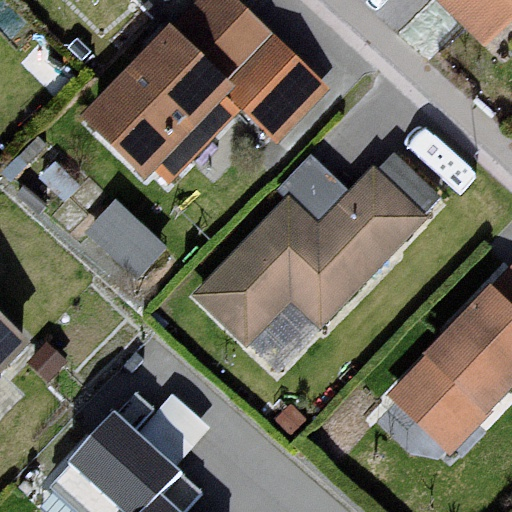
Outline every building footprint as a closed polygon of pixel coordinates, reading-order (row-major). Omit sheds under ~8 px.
[(227,0),(185,0),(156,30),(265,150),(321,98),(227,0)] [(511,0),(420,0),(459,41),(498,0),(508,0),(511,4),(511,0)] [(156,30),(69,122),(126,184),(143,172),(159,185),(229,114),(156,30)] [(274,203),(181,300),(233,352),(283,305),(312,330),(412,219),(361,171),(302,231),(274,203)] [(96,232),(148,275),(173,244),(121,202),(96,232)] [(511,389),(511,284),(499,273),(382,403),(442,457),(511,389)] [(0,309),(0,414),(0,413),(0,376),(34,343),(0,309)] [(179,472),(114,414),(49,486),(78,511),(142,511),(160,493),(179,472)] [(180,511),(160,493),(142,511),(180,511)]
